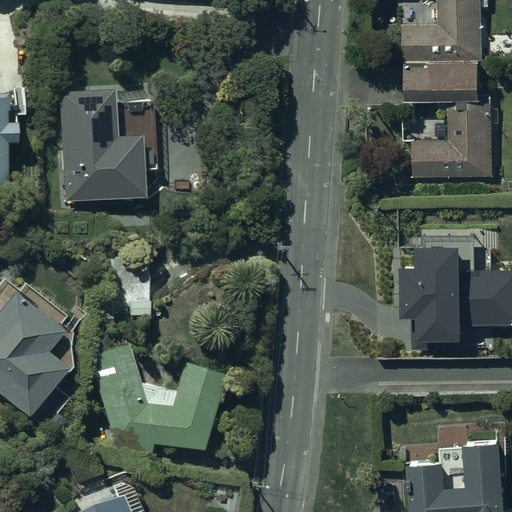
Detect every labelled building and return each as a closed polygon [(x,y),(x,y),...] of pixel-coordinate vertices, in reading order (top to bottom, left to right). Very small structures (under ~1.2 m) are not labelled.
[(404,108),(413,108),(448,107),(448,143),(411,143),(411,149),(412,179),(491,179),(491,102),(478,102),(478,64),(482,64),(480,0),(436,0),(437,27),(402,28),(404,108)] [(113,96),(57,98),(64,205),(143,203),(142,173),(151,173),(149,120),(114,121),(113,96)] [(0,106),(0,190),(5,191),(5,150),(16,150),(16,131),(4,131),(4,107),(0,106)] [(493,284),(489,230),(428,235),(433,300),(469,297),(473,340),(496,338),(495,319),(510,318),(507,283),(493,284)] [(12,299),(0,313),(0,400),(28,425),(66,380),(45,363),(63,342),(12,299)] [(203,455),(224,380),(183,367),(171,411),(146,408),(128,346),(88,358),(113,442),(111,457),(150,463),(152,448),(203,455)] [(445,459),(407,461),(410,511),(511,511),(511,510),(506,511),(500,439),(464,442),(467,482),(447,483),(445,459)] [(117,501),(90,511),(140,511),(127,482),(112,489),(117,501)]
